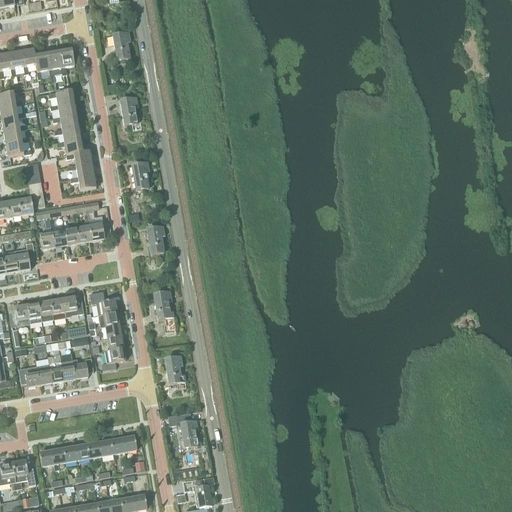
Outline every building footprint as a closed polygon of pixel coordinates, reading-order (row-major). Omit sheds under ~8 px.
[(12,0),(0,0),(2,10),(14,8),(12,0)] [(39,0),(40,2),(38,2),(40,13),(54,11),(53,0),(55,0),(39,0)] [(117,63),(130,61),(127,45),(130,45),(129,36),(113,38),(117,63)] [(34,51),(21,53),(24,70),(23,70),(24,77),(29,77),(27,69),(36,68),(37,68),(35,58),(34,51)] [(72,52),(59,54),(62,70),(61,70),(62,77),(62,78),(67,77),(66,69),(74,68),(72,52)] [(21,53),(9,56),(12,72),(10,72),(11,80),(16,79),(15,71),(23,70),(24,70),(21,53)] [(59,54),(47,56),(50,72),(48,72),(50,80),(54,80),(54,78),(62,77),(61,70),(62,70),(59,54)] [(9,56),(0,57),(0,81),(4,81),(3,73),(10,72),(12,72),(9,56)] [(47,56),(35,58),(37,68),(36,68),(37,74),(36,74),(37,83),(42,82),(41,74),(48,72),(50,72),(47,56)] [(57,109),(74,106),(72,94),(55,96),(55,95),(48,97),(49,101),(56,100),(57,108),(57,109)] [(0,97),(0,110),(16,108),(16,109),(23,107),(22,103),(15,104),(13,96),(0,97)] [(125,129),(138,127),(135,111),(138,110),(136,101),(120,104),(125,129)] [(50,114),(58,112),(59,120),(60,121),(76,118),(74,106),(57,109),(57,108),(50,109),(50,114)] [(16,108),(0,110),(0,115),(1,123),(18,120),(18,121),(25,120),(25,119),(36,117),(35,114),(24,116),(17,117),(16,109),(16,108)] [(52,126),(60,125),(62,132),(62,133),(78,130),(76,118),(60,121),(59,120),(51,121),(52,126)] [(1,123),(3,134),(20,132),(20,134),(27,132),(27,128),(19,129),(18,121),(18,120),(1,123)] [(54,138),(62,137),(64,144),(64,145),(80,143),(78,130),(62,133),(62,132),(54,133),(54,138)] [(20,132),(3,134),(6,147),(22,145),(32,144),(31,139),(21,141),(20,134),(20,132)] [(65,149),(66,158),(73,157),(82,155),(80,143),(64,145),(64,144),(56,146),(57,150),(65,149)] [(23,153),(22,147),(22,145),(6,147),(8,160),(24,157),(24,158),(31,157),(30,152),(23,153)] [(67,163),(74,161),(75,168),(75,169),(92,166),(90,153),(82,155),(73,157),(66,158),(67,163)] [(27,175),(39,173),(38,166),(25,168),(27,175)] [(68,174),(76,172),(77,180),(78,181),(94,178),(92,166),(75,169),(75,168),(68,169),(68,174)] [(148,188),(145,172),(148,171),(147,166),(132,169),(136,194),(144,193),(145,198),(153,197),(151,187),(148,188)] [(28,181),(40,179),(39,173),(27,175),(28,181)] [(80,193),(96,191),(94,178),(78,181),(77,180),(70,181),(70,185),(78,184),(80,193)] [(29,187),(41,185),(40,179),(28,181),(29,187)] [(30,193),(42,191),(41,185),(29,187),(30,193)] [(31,199),(43,197),(42,191),(30,193),(31,199)] [(32,205),(44,203),(43,197),(31,199),(31,201),(32,205)] [(31,201),(18,203),(21,219),(33,216),(32,212),(33,212),(32,205),(31,201)] [(8,221),(21,219),(18,203),(6,205),(8,221)] [(32,205),(33,212),(45,209),(44,203),(32,205)] [(0,222),(8,221),(6,205),(0,205),(0,222)] [(85,207),(86,214),(99,212),(97,205),(85,207)] [(74,216),(86,214),(85,207),(73,209),(74,216)] [(62,218),(74,216),(73,209),(60,211),(62,218)] [(49,220),(62,218),(60,211),(48,213),(49,220)] [(37,222),(49,220),(48,213),(35,215),(37,222)] [(96,228),(89,229),(91,245),(104,243),(112,241),(109,225),(102,227),(102,224),(96,225),(96,228)] [(79,247),(91,245),(89,229),(76,231),(79,247)] [(152,258),(164,255),(161,239),(164,239),(163,230),(147,232),(152,258)] [(47,236),(39,238),(42,253),(54,251),(52,235),(51,231),(46,232),(47,236)] [(67,249),(79,247),(76,231),(64,233),(67,249)] [(54,251),(67,249),(64,233),(52,235),(54,251)] [(14,254),(18,274),(30,272),(28,262),(35,260),(32,246),(26,247),(27,252),(14,254)] [(8,255),(2,256),(3,261),(5,276),(18,274),(14,254),(8,255)] [(103,294),(89,297),(91,308),(95,307),(98,319),(103,318),(103,317),(117,315),(115,303),(105,304),(103,294)] [(165,296),(154,298),(159,323),(166,322),(167,327),(170,327),(174,326),(172,315),(170,315),(168,304),(171,304),(170,295),(165,296)] [(62,302),(65,320),(71,319),(70,319),(83,316),(81,302),(75,303),(74,299),(62,302)] [(50,304),(53,322),(65,320),(62,302),(50,304)] [(39,306),(42,325),(53,322),(50,304),(39,306)] [(26,308),(30,327),(42,325),(39,306),(26,308)] [(15,316),(9,317),(11,330),(18,329),(30,327),(26,308),(14,310),(15,316)] [(103,318),(98,319),(100,330),(105,329),(119,327),(117,315),(103,317),(103,318)] [(108,341),(121,339),(119,327),(105,329),(108,341)] [(85,328),(67,331),(68,334),(69,340),(87,337),(85,328)] [(110,353),(123,351),(121,339),(108,341),(110,353)] [(58,345),(57,345),(58,352),(59,352),(70,350),(69,343),(58,345)] [(57,345),(46,347),(47,354),(52,353),(58,352),(57,345)] [(26,350),(15,352),(16,359),(27,357),(26,350)] [(106,365),(101,366),(102,373),(116,371),(115,365),(125,363),(123,351),(110,353),(104,354),(106,365)] [(169,388),(177,386),(182,385),(179,369),(182,369),(181,360),(165,362),(169,388)] [(72,363),(76,382),(88,380),(88,376),(93,375),(91,362),(85,363),(85,366),(78,368),(77,362),(72,363)] [(61,365),(64,384),(76,382),(72,363),(61,365)] [(49,367),(52,386),(64,384),(61,365),(49,367)] [(37,369),(40,388),(52,386),(49,367),(37,369)] [(25,373),(19,374),(21,388),(27,387),(27,390),(40,388),(37,369),(25,371),(25,373)] [(0,391),(12,389),(11,383),(6,383),(4,372),(0,372),(0,391)] [(190,415),(168,419),(170,429),(181,427),(185,452),(198,450),(194,429),(197,429),(196,424),(193,425),(191,425),(190,415)] [(122,441),(124,454),(137,452),(134,439),(122,441)] [(112,456),(124,454),(122,441),(110,443),(112,456)] [(99,445),(98,445),(101,458),(112,456),(110,443),(99,445)] [(98,445),(87,447),(89,461),(101,458),(98,445)] [(77,463),(89,461),(87,447),(75,449),(77,463)] [(65,465),(77,463),(75,449),(63,451),(65,465)] [(51,453),(53,467),(55,473),(59,472),(58,466),(65,465),(63,451),(51,453)] [(41,469),(53,467),(51,453),(39,455),(41,469)] [(26,463),(13,466),(17,492),(22,492),(21,485),(29,483),(30,489),(36,488),(33,472),(27,473),(26,463)] [(145,472),(143,464),(135,465),(136,474),(145,472)] [(0,474),(0,473),(0,488),(11,486),(13,493),(17,492),(13,466),(0,467),(0,471),(0,473),(0,474)] [(199,470),(172,475),(174,483),(200,478),(199,470)] [(204,482),(183,485),(184,495),(196,493),(199,510),(212,508),(208,488),(205,489),(204,482)] [(58,490),(59,496),(66,495),(66,498),(71,497),(70,488),(58,490)] [(132,500),(134,511),(142,511),(146,511),(144,498),(132,500)] [(122,511),(134,511),(132,500),(120,502),(122,511)] [(110,511),(122,511),(120,502),(109,504),(110,511)]
